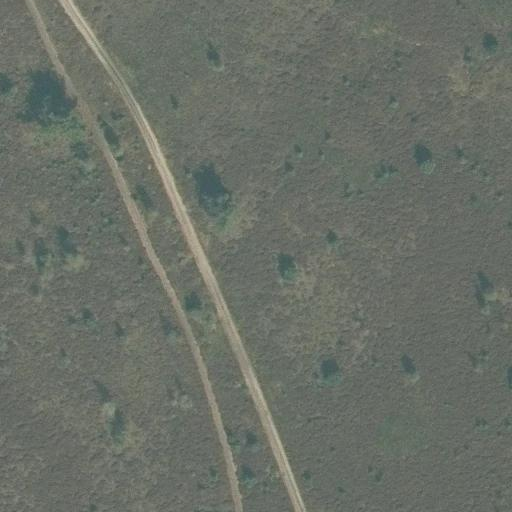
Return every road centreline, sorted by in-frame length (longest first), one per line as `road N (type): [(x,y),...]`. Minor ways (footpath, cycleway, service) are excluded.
road 1 (track): [(302,511),(136,108),(60,0)]
road 2 (unknown): [(236,511),(205,383),(177,310),(24,0)]
